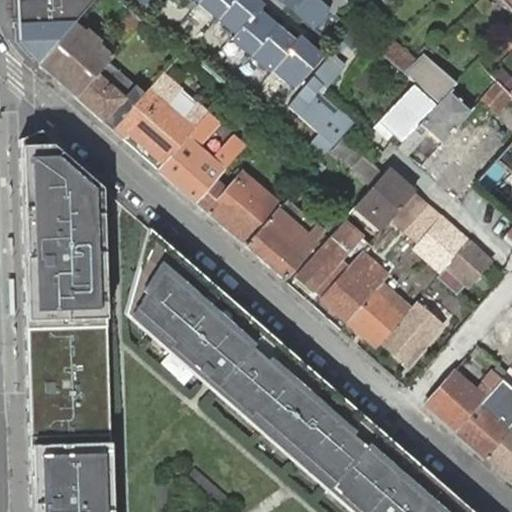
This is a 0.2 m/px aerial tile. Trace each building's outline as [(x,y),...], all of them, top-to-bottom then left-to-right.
[(14,0),(16,46),(37,64),(71,24),(92,0),(14,0)] [(264,4),(259,0),(194,0),(234,34),(229,40),(268,74),(272,70),(294,88),(323,55),(298,34),(294,39),(259,9),(264,4)] [(276,0),(311,30),(330,9),(319,0),(276,0)] [(342,0),(319,0),(330,9),(335,13),(346,2),(342,0)] [(369,0),(367,0),(357,11),(379,32),(390,20),(369,0)] [(511,0),(501,0),(511,12),(511,11),(511,0)] [(117,48),(140,21),(131,14),(111,37),(112,44),(117,48)] [(37,64),(74,97),(95,73),(100,66),(109,57),(71,24),(37,64)] [(414,61),(391,41),(379,53),(402,73),(414,61)] [(318,133),(332,145),(343,133),(353,122),(337,109),(321,94),(326,88),(325,87),(341,68),(344,65),(333,54),(329,58),(288,106),(318,133)] [(422,54),(414,61),(402,73),(437,103),(448,92),(451,89),(456,84),(422,54)] [(102,122),(111,130),(133,106),(138,100),(100,66),(95,73),(74,97),(102,122)] [(146,70),(128,90),(138,100),(157,79),(146,70)] [(128,133),(163,163),(206,113),(196,104),(182,120),(165,106),(179,89),(161,74),(157,79),(138,100),(133,106),(111,130),(122,139),(128,133)] [(507,93),(496,82),(481,99),(495,112),(503,105),(511,116),(511,98),(507,93)] [(435,105),(412,85),(379,121),(401,142),(418,124),(435,105)] [(448,92),(437,103),(435,105),(418,124),(401,142),(398,146),(408,155),(425,137),(438,148),(441,144),(469,111),(472,108),(451,89),(448,92)] [(157,170),(194,202),(214,181),(244,146),(233,136),(212,160),(196,146),(217,123),(206,113),(163,163),(157,170)] [(473,185),(494,161),(457,129),(431,159),(468,191),(473,185)] [(30,511),(108,511),(98,185),(39,130),(19,139),(30,511)] [(319,159),(332,145),(318,133),(305,147),(319,159)] [(366,170),(375,160),(343,133),(335,144),(366,170)] [(511,140),(494,161),(473,185),(511,218),(511,140)] [(194,202),(244,245),(279,205),(285,198),(291,192),(285,187),(274,200),(241,172),(237,168),(232,173),(237,176),(225,190),(214,181),(194,202)] [(381,229),(387,221),(413,193),(386,169),(354,206),(381,229)] [(244,245),(282,279),(323,232),(292,205),(306,190),(298,183),(291,192),(285,198),(279,205),(244,245)] [(400,232),(426,204),(413,193),(387,221),(400,232)] [(454,258),(468,242),(440,217),(426,232),(454,258)] [(330,237),(295,277),(312,291),(346,252),(355,241),(359,237),(343,222),(330,237)] [(469,511),(151,232),(126,317),(353,511),(469,511)] [(454,258),(435,279),(455,296),(465,285),(467,288),(489,261),(484,256),(468,242),(454,258)] [(320,298),(347,323),(381,284),(388,276),(382,270),(367,258),(360,252),(359,253),(320,298)] [(364,338),(375,347),(400,319),(409,309),(409,308),(381,284),(347,323),(358,333),(364,338)] [(381,342),(407,365),(433,334),(441,326),(414,302),(409,308),(409,309),(400,319),(381,342)] [(483,337),(511,362),(511,306),(483,337)] [(492,371),(501,378),(507,371),(499,364),(492,371)] [(425,404),(455,430),(482,400),(483,398),(492,388),(501,378),(492,371),(481,383),(475,391),(453,372),(425,404)] [(455,430),(485,457),(511,425),(511,405),(492,388),(483,398),(482,400),(455,430)] [(511,425),(485,457),(511,480),(511,425)]
